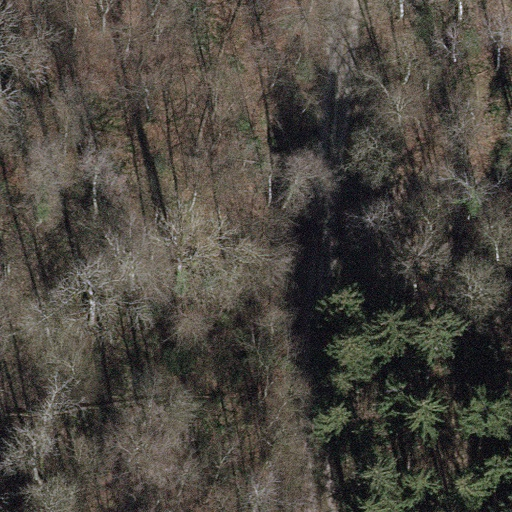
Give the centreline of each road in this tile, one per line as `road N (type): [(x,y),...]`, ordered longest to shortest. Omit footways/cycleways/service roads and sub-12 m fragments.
road 1 (track): [(331,511),(321,467),(323,282),(344,0)]
road 2 (track): [(511,211),(330,188)]
